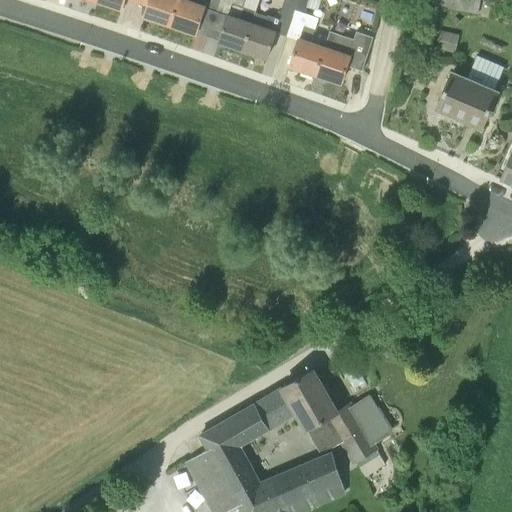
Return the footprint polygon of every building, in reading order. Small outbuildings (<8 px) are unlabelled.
[(129,0),(136,2),(137,0),(97,0),(122,9),(124,0),(129,0)] [(137,0),(136,2),(148,6),(145,16),(170,25),(178,0),(137,0)] [(208,34),(219,0),(178,0),(170,25),(196,34),(197,30),(208,34)] [(240,17),(246,0),(219,0),(208,34),(220,38),(219,42),(242,49),(252,21),(240,17)] [(287,36),(299,0),(284,0),(278,18),(268,15),(268,16),(256,12),(252,21),(242,49),(267,58),(276,33),(287,36)] [(320,17),(304,12),(307,0),(299,0),(287,36),(299,40),(290,66),(317,75),(326,46),(312,41),(320,17)] [(480,0),(431,0),(431,6),(478,14),(480,0)] [(459,34),(438,30),(435,48),(455,52),(459,34)] [(326,46),(317,75),(341,83),(350,57),(366,62),(374,37),(356,31),(353,43),(342,40),(339,50),(326,46)] [(497,91),(494,90),(504,67),(477,55),(467,78),(452,72),(437,108),(482,127),(497,91)] [(511,152),(509,160),(501,178),(511,183),(511,152)] [(271,430),(270,429),(295,414),(306,431),(307,431),(320,453),(343,440),(351,455),(370,445),(369,442),(393,428),(373,395),(356,406),(353,400),(336,410),(313,370),(200,435),(209,449),(187,462),(214,511),(223,511),(238,504),(242,511),(240,511),(305,511),(346,493),(327,453),(263,483),(242,446),(271,430)]
